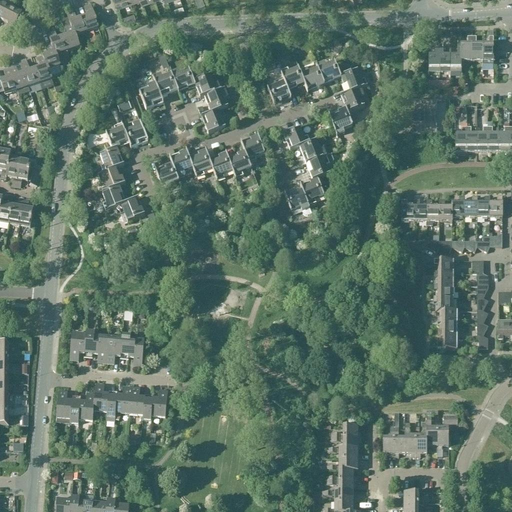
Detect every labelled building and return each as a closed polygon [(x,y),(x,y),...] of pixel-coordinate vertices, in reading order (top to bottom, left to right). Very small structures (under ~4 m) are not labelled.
[(0,21),(4,23),(11,9),(0,4),(0,21)] [(87,18),(82,20),(87,34),(98,30),(90,7),(84,9),(87,18)] [(22,15),(11,9),(4,23),(9,26),(5,34),(11,37),(22,15)] [(75,38),(76,38),(87,34),(82,20),(76,22),(73,12),(67,15),(69,20),(75,38)] [(79,49),(76,38),(75,38),(69,20),(63,22),(68,37),(62,39),(67,53),(79,49)] [(47,34),(51,45),(52,45),(56,57),(67,53),(62,39),(57,41),(54,32),(47,34)] [(461,63),(472,63),(472,38),(468,38),(468,46),(461,46),(461,49),(461,63)] [(476,38),(472,38),(472,63),(483,63),(483,46),(476,46),(476,38)] [(489,46),(483,46),(483,63),(494,63),(493,38),(489,38),(489,46)] [(49,56),(43,58),(48,72),(49,72),(60,68),(56,57),(52,45),(51,45),(46,47),(49,56)] [(429,73),(440,73),(440,49),(436,49),(436,56),(429,56),(429,73)] [(443,49),(440,49),(440,73),(450,74),(450,56),(443,56),(443,49)] [(457,56),(450,56),(450,74),(461,74),(461,63),(461,49),(457,49),(457,56)] [(35,71),(40,85),(52,81),(49,72),(48,72),(43,58),(38,60),(41,69),(35,71)] [(29,89),(40,85),(35,71),(30,73),(27,64),(20,66),(23,75),(24,75),(29,89)] [(325,88),(341,81),(341,79),(335,64),(326,68),(324,64),(316,67),(318,71),(325,88)] [(30,94),(29,89),(24,75),(23,75),(18,76),(15,67),(9,69),(17,93),(19,98),(30,94)] [(17,93),(9,69),(3,71),(6,81),(1,83),(5,97),(17,93)] [(288,94),(289,93),(305,87),(300,74),(298,70),(289,73),(288,70),(280,73),(283,81),(288,94)] [(307,71),(300,74),(305,87),(308,95),(325,88),(318,71),(309,74),(307,71)] [(179,96),(195,89),(196,89),(194,84),(189,72),(180,75),(178,72),(171,75),(171,76),(178,93),(179,96)] [(341,81),(347,96),(361,91),(362,91),(368,88),(365,81),(361,82),(358,73),(341,79),(341,81)] [(153,79),(155,85),(161,100),(162,100),(178,93),(171,76),(162,80),(161,76),(153,79)] [(200,101),(205,100),(204,99),(221,93),(218,85),(214,87),(211,77),(194,84),(196,89),(195,89),(200,101)] [(292,101),(289,93),(288,94),(283,81),(275,84),(277,87),(267,91),(274,108),(292,101)] [(164,105),(162,100),(161,100),(155,85),(148,88),(149,91),(140,95),(147,112),(164,105)] [(204,99),(205,100),(211,116),(222,112),(228,110),(225,100),(228,99),(225,91),(221,93),(204,99)] [(341,99),(345,111),(346,111),(348,116),(365,109),(361,100),(364,98),(362,91),(361,91),(347,96),(341,99)] [(437,102),(411,102),(411,113),(411,125),(411,136),(437,136),(437,102)] [(128,104),(117,108),(119,115),(130,111),(128,104)] [(353,128),(348,116),(346,111),(345,111),(329,118),(337,138),(345,135),(343,132),(353,128)] [(225,119),(222,112),(211,116),(202,120),(209,137),(226,130),(222,121),(225,119)] [(134,130),(125,133),(125,134),(130,146),(130,147),(131,151),(148,144),(140,124),(133,127),(134,130)] [(118,151),(130,147),(130,146),(125,134),(125,133),(122,126),(114,129),(115,132),(106,136),(113,152),(113,153),(118,151)] [(455,154),(466,154),(466,129),(462,129),(462,136),(455,136),(455,154)] [(466,129),(466,154),(477,154),(477,136),(471,136),(471,129),(466,129)] [(483,136),(477,136),(477,154),(488,154),(488,129),(483,129),(483,136)] [(488,129),(488,154),(498,154),(498,136),(492,136),(492,129),(488,129)] [(505,136),(498,136),(498,154),(509,154),(509,129),(505,129),(505,136)] [(90,142),(98,142),(98,130),(90,130),(90,142)] [(290,154),(300,150),(311,146),(308,138),(305,140),(301,130),(283,136),(290,154)] [(241,144),(245,154),(249,165),(257,162),(255,159),(265,155),(258,138),(241,144)] [(306,166),(327,158),(324,151),(321,153),(317,143),(311,146),(300,150),(306,166)] [(101,168),(104,176),(119,170),(124,168),(118,151),(113,153),(113,152),(101,157),(104,167),(101,168)] [(6,182),(6,180),(10,160),(11,154),(0,152),(0,153),(0,172),(2,173),(1,181),(6,182)] [(184,174),(193,170),(189,159),(187,153),(169,160),(172,166),(178,180),(185,177),(184,174)] [(206,153),(189,159),(193,170),(197,180),(205,177),(203,174),(212,170),(210,162),(206,153)] [(245,154),(228,160),(233,173),(236,181),(244,178),(242,175),(252,171),(249,165),(245,154)] [(226,155),(210,162),(212,170),(217,183),(225,180),(224,176),(233,173),(228,160),(226,155)] [(330,166),(327,158),(306,166),(313,183),(318,181),(318,182),(330,177),(326,167),(330,166)] [(6,180),(12,181),(10,189),(15,190),(21,162),(10,160),(6,180)] [(32,164),(21,162),(15,190),(21,191),(22,182),(31,184),(30,187),(37,188),(40,174),(33,173),(33,175),(30,174),(32,164)] [(179,183),(178,180),(172,166),(155,173),(163,193),(171,190),(170,187),(179,183)] [(104,176),(98,178),(101,186),(105,184),(108,193),(120,189),(125,187),(119,170),(104,176)] [(324,198),(318,182),(318,181),(313,183),(300,188),(301,190),(309,208),(316,205),(315,202),(324,198)] [(126,206),(126,205),(120,189),(108,193),(102,195),(106,205),(103,206),(106,214),(118,209),(126,206)] [(310,210),(309,208),(301,190),(284,197),(291,214),(301,210),(302,214),(310,210)] [(3,197),(3,199),(0,214),(0,225),(9,227),(12,207),(7,206),(9,198),(3,197)] [(19,229),(25,201),(19,200),(18,208),(12,207),(9,227),(19,229)] [(30,202),(25,201),(19,229),(30,231),(32,222),(33,220),(32,220),(34,211),(28,210),(30,202)] [(138,201),(126,205),(126,206),(118,209),(121,217),(124,215),(128,225),(145,218),(138,201)] [(464,220),(465,203),(465,201),(459,201),(459,203),(452,203),(452,207),(452,220),(464,220)] [(465,203),(464,220),(477,220),(477,203),(477,201),(471,201),(471,203),(465,203)] [(484,203),(477,203),(477,220),(489,220),(490,203),(490,201),(484,201),(484,203)] [(497,203),(490,203),(489,220),(503,220),(503,205),(502,205),(502,201),(497,201),(497,203)] [(401,224),(414,224),(414,206),(407,206),(407,205),(402,205),(402,209),(401,209),(401,224)] [(414,224),(427,224),(427,206),(420,206),(420,205),(414,205),(414,206),(414,224)] [(427,205),(427,206),(427,224),(439,224),(439,206),(432,206),(432,205),(427,205)] [(439,205),(439,206),(439,224),(452,224),(452,220),(452,207),(445,207),(445,205),(439,205)] [(495,239),(489,239),(489,250),(502,250),(502,236),(495,239)] [(483,244),(477,244),(477,250),(487,255),(489,250),(489,239),(483,239),(483,244)] [(412,255),(414,250),(414,244),(402,244),(401,255),(412,255)] [(424,255),(427,250),(427,244),(414,244),(414,250),(424,255)] [(427,250),(437,255),(439,250),(439,244),(427,244),(427,250)] [(452,244),(439,244),(439,250),(449,255),(452,250),(452,244)] [(464,244),(452,244),(452,250),(462,255),(464,250),(464,244)] [(464,244),(464,250),(475,255),(477,250),(477,244),(464,244)] [(435,269),(435,276),(453,276),(453,263),(434,263),(434,269),(435,269)] [(472,276),(477,276),(483,276),(483,264),(472,264),(472,276)] [(435,282),(435,289),(453,289),(453,276),(435,276),(434,276),(434,282),(435,282)] [(477,289),(483,289),(488,279),(483,276),(477,276),(477,289)] [(435,301),(453,301),(453,289),(435,289),(434,289),(434,294),(435,294),(435,301)] [(477,289),(477,301),(483,301),(488,291),(483,289),(477,289)] [(511,306),(511,301),(511,295),(498,295),(498,306),(511,306)] [(453,314),(453,313),(453,301),(435,301),(434,301),(434,307),(435,307),(435,314),(439,314),(453,314)] [(483,314),(488,304),(483,301),(477,301),(477,314),(483,314)] [(438,326),(439,326),(457,326),(457,314),(453,313),(453,314),(439,314),(439,320),(438,320),(438,326)] [(488,316),(483,314),(477,314),(477,326),(483,327),(488,316)] [(503,343),(511,343),(511,325),(498,325),(497,342),(498,342),(498,344),(503,345),(503,343)] [(438,339),(439,339),(457,339),(457,326),(439,326),(439,333),(438,333),(438,339)] [(477,339),(483,339),(488,329),(483,327),(477,326),(477,339)] [(87,333),(86,337),(72,336),(70,363),(78,364),(79,356),(85,356),(93,357),(98,357),(97,366),(106,366),(108,339),(95,338),(95,334),(87,333)] [(121,359),(129,360),(134,361),(133,369),(142,370),(145,342),(131,341),(131,337),(122,336),(122,340),(108,339),(106,366),(114,367),(115,359),(121,359)] [(457,344),(457,339),(439,339),(439,346),(438,346),(438,352),(460,352),(460,346),(458,346),(458,344),(457,344)] [(488,342),(483,339),(477,339),(477,352),(488,352),(488,342)] [(96,387),(95,397),(94,414),(107,415),(106,424),(115,425),(115,422),(119,423),(121,417),(129,417),(132,390),(123,389),(123,398),(117,397),(109,396),(104,396),(105,387),(96,387)] [(132,390),(129,417),(143,419),(143,423),(151,423),(151,419),(160,420),(165,421),(168,393),(160,393),(159,392),(158,401),(153,400),(145,400),(140,399),(140,391),(132,390)] [(81,404),(73,403),(67,403),(68,394),(59,393),(56,425),(70,426),(79,427),(79,423),(93,424),(94,414),(95,397),(87,396),(86,404),(81,404)] [(426,418),(426,426),(426,430),(427,430),(427,449),(433,449),(433,452),(437,452),(438,430),(431,430),(431,427),(431,418),(426,418)] [(438,430),(437,452),(442,452),(442,449),(449,449),(449,433),(458,433),(458,418),(444,418),(444,427),(444,430),(438,430)] [(405,425),(405,442),(405,456),(411,456),(411,460),(416,460),(416,437),(409,437),(409,435),(410,435),(410,425),(405,425)] [(426,430),(426,426),(422,426),(422,435),(423,435),(423,438),(416,437),(416,460),(420,460),(421,456),(427,456),(427,449),(427,430),(426,430)] [(331,436),(331,440),(361,440),(361,435),(358,435),(358,429),(343,429),(343,436),(341,436),(331,436)] [(390,460),(394,460),(394,430),(390,430),(390,439),(390,442),(383,442),(383,456),(390,456),(390,460)] [(399,430),(394,430),(394,460),(399,460),(399,456),(405,456),(405,442),(398,442),(398,439),(399,439),(399,430)] [(361,445),(361,440),(331,440),(331,444),(341,444),(344,444),(344,450),(344,451),(358,451),(358,445),(361,445)] [(358,457),(358,451),(344,451),(344,450),(327,450),(327,455),(337,455),(339,455),(339,462),(361,462),(361,457),(358,457)] [(327,472),(339,473),(354,473),(358,473),(358,466),(361,466),(361,462),(339,462),(339,469),(337,469),(337,468),(327,468),(327,472)] [(327,479),(327,483),(357,483),(357,479),(354,479),(354,473),(339,473),(339,479),(336,479),(327,479)] [(357,488),(357,483),(327,483),(327,487),(336,488),(336,487),(339,487),(339,494),(353,494),(353,488),(357,488)] [(335,505),(357,505),(357,500),(353,500),(353,494),(339,494),(323,494),(323,498),(332,498),(335,498),(335,505)] [(392,501),(392,506),(419,506),(419,495),(404,495),(404,501),(392,501)] [(92,511),(93,504),(80,503),(80,499),(71,498),(71,502),(57,501),(56,511),(92,511)] [(129,511),(129,508),(115,506),(116,503),(107,502),(107,506),(93,504),(92,511),(129,511)]
